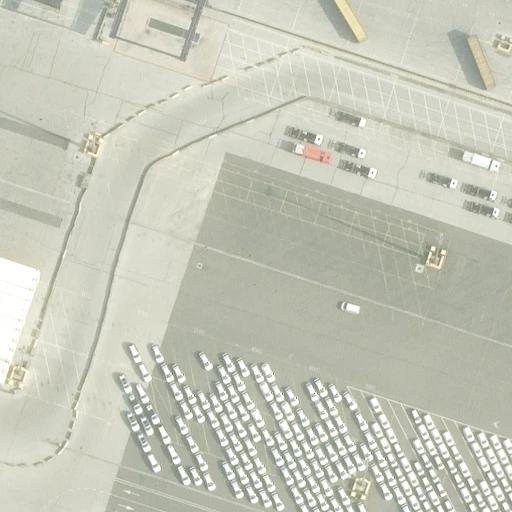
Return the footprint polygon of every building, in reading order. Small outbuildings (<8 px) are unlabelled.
[(350,26),(358,0),(315,0),(329,5),(324,19),(335,22),(336,21),(350,26)] [(224,39),(230,26),(208,16),(203,26),(213,31),(212,34),(224,39)] [(154,33),(179,33),(178,23),(154,23),(154,33)] [(358,86),(349,116),(401,131),(410,101),(358,86)] [(411,151),(409,161),(447,170),(447,171),(461,175),(461,174),(475,177),(477,166),(411,151)]
